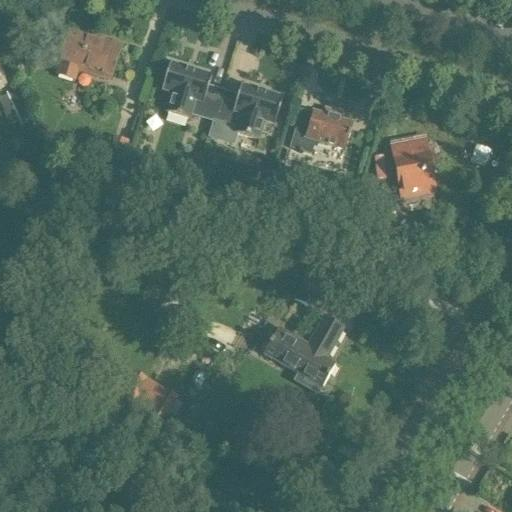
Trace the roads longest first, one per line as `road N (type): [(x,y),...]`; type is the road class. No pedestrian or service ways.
road 1 (residential): [(205,0),(511,94)]
road 2 (secondary): [(511,260),(366,511)]
road 3 (secondary): [(439,511),(511,386)]
road 4 (residential): [(511,38),(381,0)]
